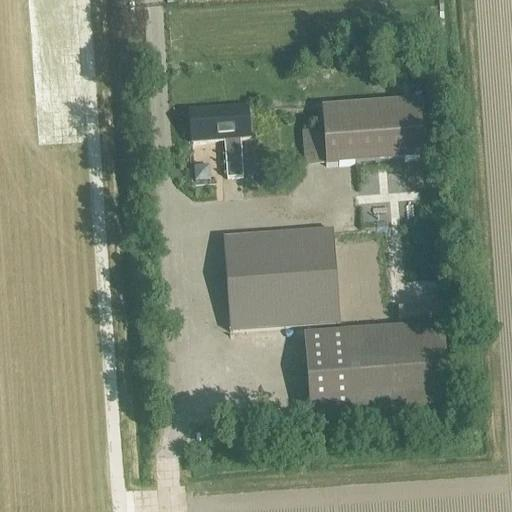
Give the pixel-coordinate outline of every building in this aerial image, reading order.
[(419,102),(321,109),(325,168),(424,161),(419,102)] [(239,141),(248,140),(246,108),(189,112),(191,145),(223,142),(226,180),(242,179),(239,141)] [(229,332),(392,321),(386,228),(222,240),(229,332)] [(207,237),(197,237),(195,256),(206,257),(207,237)] [(438,327),(306,336),(313,426),(445,416),(438,327)] [(280,350),(280,336),(224,337),(224,351),(280,350)]
